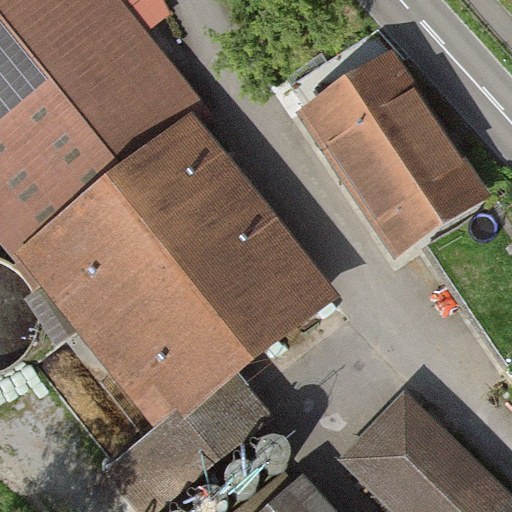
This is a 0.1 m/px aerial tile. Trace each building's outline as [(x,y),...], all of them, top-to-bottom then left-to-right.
[(97,0),(1,0),(0,1),(0,226),(156,434),(327,305),(97,0)] [(398,75),(325,123),(409,249),(481,201),(398,75)] [(0,384),(17,377),(32,363),(42,344),(45,323),(41,303),(30,285),(14,271),(0,266),(0,384)] [(238,379),(112,479),(138,511),(182,511),(281,433),(238,379)] [(511,511),(511,499),(414,406),(350,473),(390,511),(511,511)] [(282,479),(287,480),(293,479),(298,476),(302,472),(304,467),(305,461),(303,455),(300,450),(295,447),(290,445),(284,445),(279,447),(274,451),(271,456),(270,461),(270,467),(273,472),(276,476),(282,479)] [(254,504),(260,505),(266,504),(271,501),(275,497),(277,491),(277,486),(276,480),(273,475),(268,472),(262,470),(257,470),(251,472),(247,476),(244,480),(242,486),(243,492),(245,497),(249,501),(254,504)] [(242,511),(242,508),(238,503),(234,500),(228,498),(222,498),(217,500),(212,504),(209,509),(208,511),(242,511)] [(325,511),(314,499),(299,511),(325,511)]
